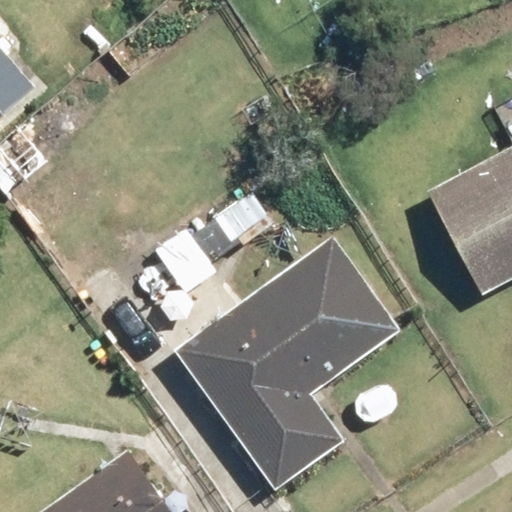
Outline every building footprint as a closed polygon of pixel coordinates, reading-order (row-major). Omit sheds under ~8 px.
[(0,18),(0,114),(48,71),(0,18)] [(118,109),(46,162),(119,260),(190,208),(118,109)] [(511,150),(433,189),(482,288),(511,273),(511,150)] [(354,445),(319,394),(401,337),(336,243),(183,349),(202,377),(201,378),(280,494),(354,445)] [(174,511),(133,455),(54,511),(174,511)]
